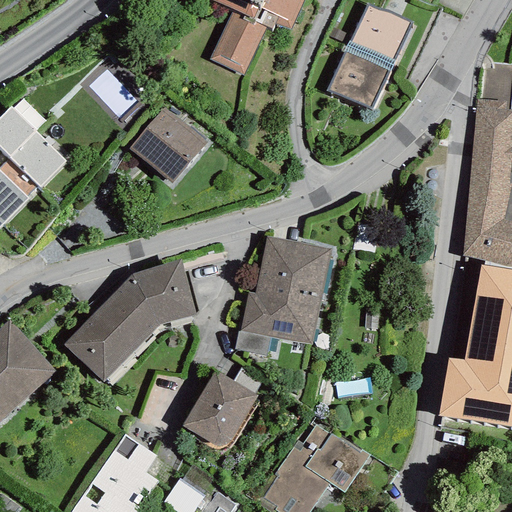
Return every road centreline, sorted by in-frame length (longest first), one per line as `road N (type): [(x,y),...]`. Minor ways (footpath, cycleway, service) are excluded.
road 1 (residential): [(454,60),(463,124),(407,511)]
road 2 (residential): [(323,195),(69,268),(0,297)]
road 3 (residential): [(323,195),(298,147),(295,99),(330,0)]
road 4 (residential): [(454,60),(389,145),(323,195)]
